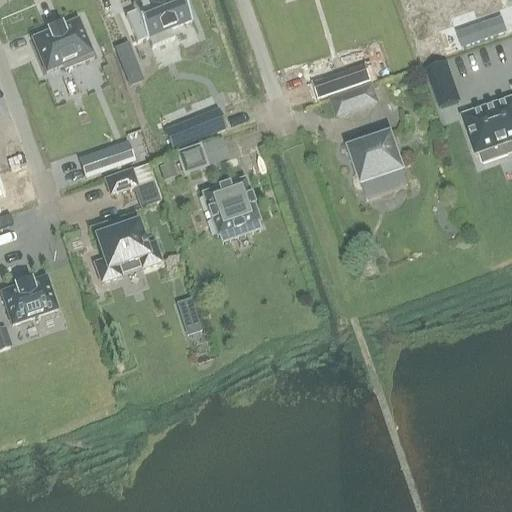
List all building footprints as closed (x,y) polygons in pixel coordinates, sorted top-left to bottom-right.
[(134,14),(125,18),(137,45),(145,42),(148,41),(152,51),(174,41),(170,32),(191,23),(181,0),(147,0),(148,2),(132,9),(134,14)] [(503,21),(434,45),(440,64),(509,40),(503,21)] [(48,35),(32,42),(46,75),(62,69),(64,74),(94,62),(91,56),(77,23),(61,30),(61,28),(47,33),(48,35)] [(117,58),(126,79),(140,73),(131,52),(117,58)] [(448,67),(426,74),(430,86),(452,79),(448,67)] [(336,79),(342,95),(373,85),(367,68),(336,79)] [(511,90),(511,102),(462,120),(475,157),(478,157),(482,168),(507,159),(503,147),(511,144),(511,90)] [(369,91),(332,104),(337,119),(375,106),(369,91)] [(226,132),(218,112),(164,133),(172,154),(226,132)] [(391,138),(349,153),(361,189),(403,174),(391,138)] [(108,151),(98,154),(105,174),(115,171),(124,168),(118,148),(108,151)] [(187,175),(206,168),(199,149),(180,155),(187,175)] [(111,198),(137,189),(132,173),(105,182),(111,198)] [(0,174),(0,203),(9,201),(0,174)] [(138,190),(145,207),(163,199),(156,182),(138,190)] [(219,239),(259,224),(244,182),(204,196),(219,239)] [(144,245),(137,227),(96,241),(104,263),(95,267),(102,286),(121,279),(117,270),(139,262),(142,272),(161,265),(154,246),(146,249),(144,245)] [(30,283),(15,288),(16,289),(0,295),(12,327),(57,312),(46,279),(30,284),(30,283)] [(196,317),(191,301),(176,306),(181,322),(196,317)] [(4,330),(0,331),(0,352),(11,349),(4,330)]
